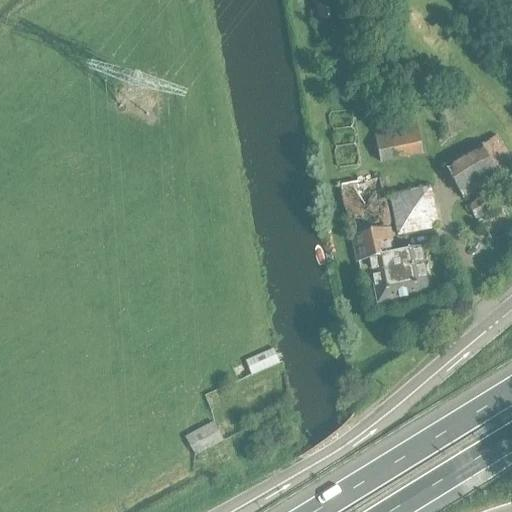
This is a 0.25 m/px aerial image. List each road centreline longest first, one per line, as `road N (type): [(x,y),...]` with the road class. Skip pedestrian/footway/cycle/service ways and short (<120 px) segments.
road 1 (secondary): [(511,309),(354,437),(231,511)]
road 2 (motorway): [(511,389),(307,511)]
road 3 (motorway): [(392,511),(511,437)]
